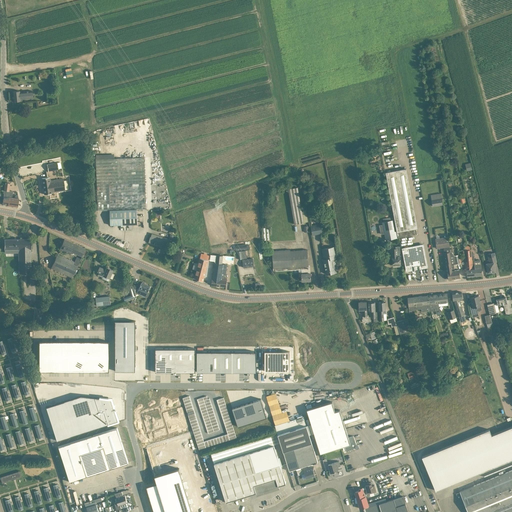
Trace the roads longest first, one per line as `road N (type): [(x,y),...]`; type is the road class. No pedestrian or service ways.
road 1 (tertiary): [(345,293),(220,295),(23,215)]
road 2 (unclassified): [(142,511),(128,410),(133,388),(317,384)]
road 3 (tertiary): [(23,215),(4,132),(0,10)]
road 4 (track): [(0,333),(16,335),(70,511)]
road 5 (unclassified): [(411,457),(345,293)]
road 6 (tertiary): [(345,293),(511,279)]
